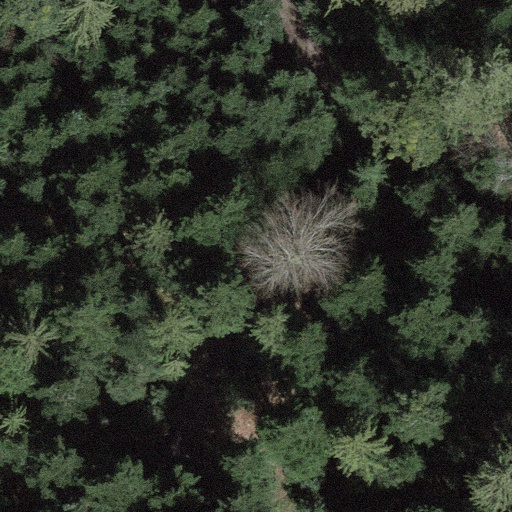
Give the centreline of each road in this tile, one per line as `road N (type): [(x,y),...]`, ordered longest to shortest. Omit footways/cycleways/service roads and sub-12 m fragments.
road 1 (track): [(379,173),(161,365),(31,511)]
road 2 (track): [(511,233),(379,173),(253,0)]
